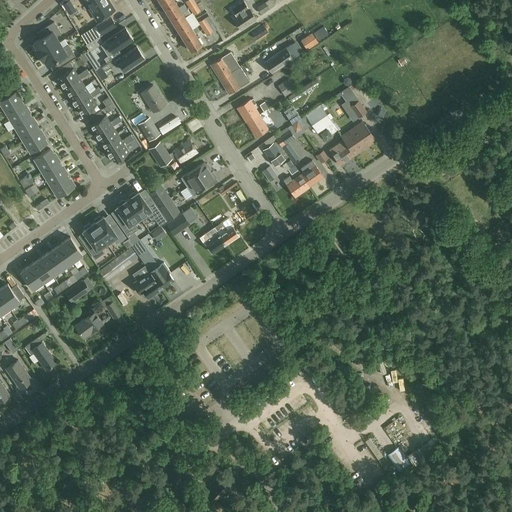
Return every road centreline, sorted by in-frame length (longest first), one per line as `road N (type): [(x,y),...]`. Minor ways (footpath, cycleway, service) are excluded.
road 1 (residential): [(0,430),(281,236)]
road 2 (track): [(314,213),(408,349),(511,438)]
road 3 (residential): [(281,236),(134,0)]
road 4 (residential): [(103,187),(6,39),(50,0)]
road 5 (unclassified): [(71,511),(117,465),(149,446),(201,443),(241,460)]
road 6 (residential): [(281,236),(402,152)]
road 7 (unclassified): [(402,152),(511,77)]
road 8 (track): [(288,0),(179,70)]
road 9 (residential): [(0,259),(103,187)]
